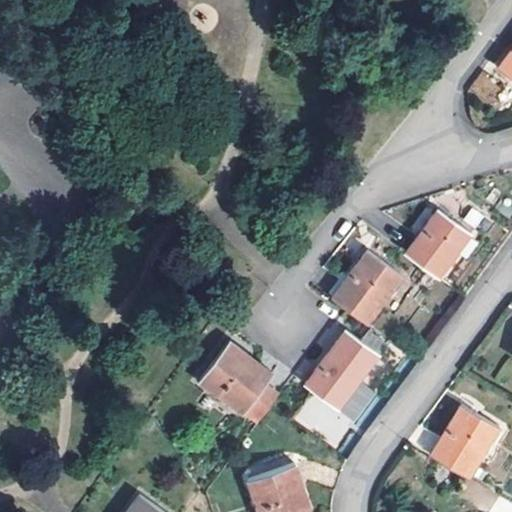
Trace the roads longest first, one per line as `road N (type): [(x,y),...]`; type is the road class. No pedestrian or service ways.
road 1 (residential): [(353,511),(367,465),(510,271)]
road 2 (residential): [(290,325),(283,288),(402,144)]
road 3 (residential): [(402,144),(511,3)]
